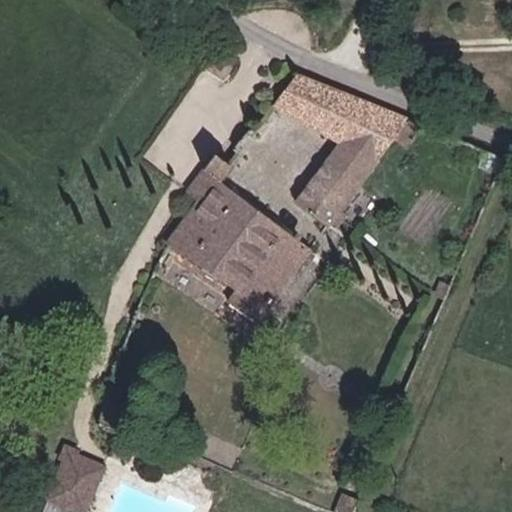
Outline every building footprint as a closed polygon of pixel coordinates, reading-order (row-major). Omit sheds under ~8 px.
[(339,218),(416,119),(309,78),(294,103),(347,137),(306,192),(339,218)] [(282,96),(274,90),(267,99),(258,93),(245,111),(262,124),(282,96)] [(230,161),(211,149),(189,187),(201,196),(173,237),(266,295),(290,264),(282,257),(302,230),(223,174),(230,161)] [(282,257),(290,264),(311,237),(302,230),(282,257)] [(49,502),(91,511),(94,511),(107,457),(62,447),(49,502)]
